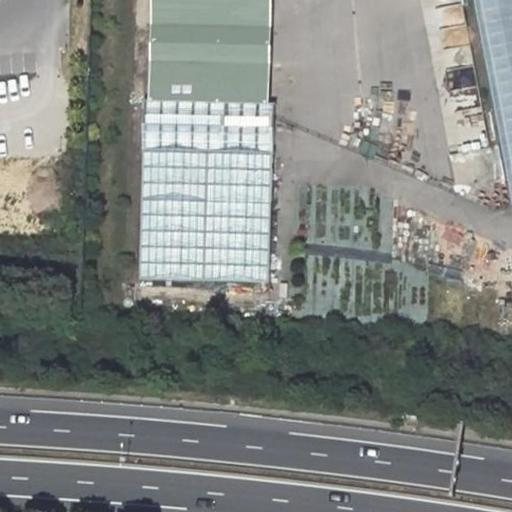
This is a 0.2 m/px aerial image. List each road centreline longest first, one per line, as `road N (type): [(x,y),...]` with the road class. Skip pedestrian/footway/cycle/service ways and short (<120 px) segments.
road 1 (trunk): [(511,481),(0,427)]
road 2 (trunk): [(0,477),(378,511)]
